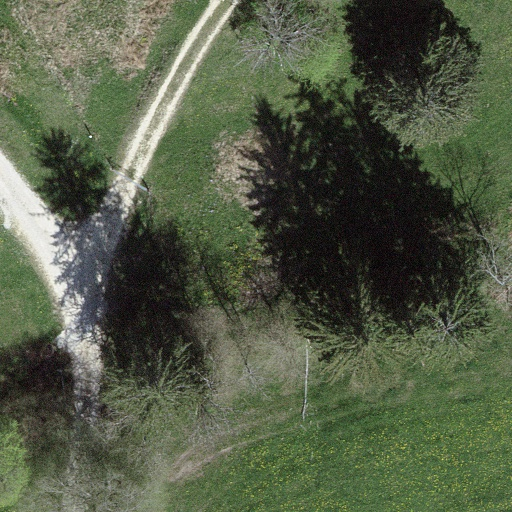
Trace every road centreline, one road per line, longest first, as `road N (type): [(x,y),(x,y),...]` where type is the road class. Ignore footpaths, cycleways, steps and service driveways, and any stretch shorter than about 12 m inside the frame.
road 1 (track): [(77,511),(91,434),(90,299),(0,174)]
road 2 (track): [(90,299),(127,178),(225,0)]
